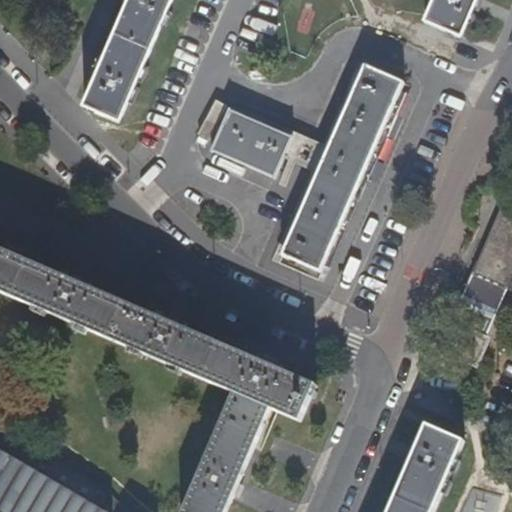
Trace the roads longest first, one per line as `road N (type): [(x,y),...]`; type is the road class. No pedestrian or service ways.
road 1 (residential): [(0,85),(195,277),(392,359)]
road 2 (tertiary): [(511,91),(392,359)]
road 3 (unknown): [(436,71),(324,331)]
road 4 (tertiary): [(392,359),(328,511)]
